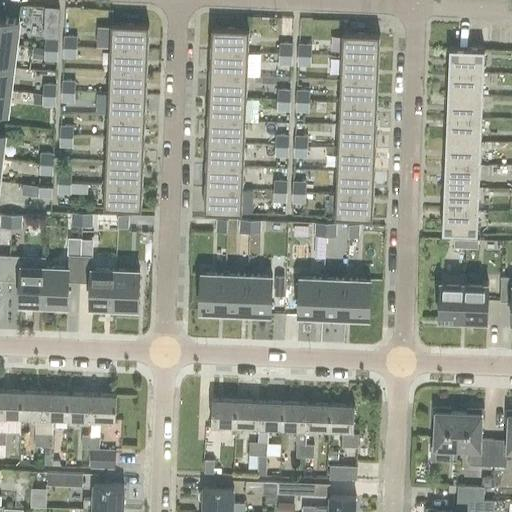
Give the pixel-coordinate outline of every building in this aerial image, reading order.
[(59,38),(60,8),(48,8),(47,37),(59,38)] [(0,41),(17,44),(20,21),(0,18),(0,41)] [(149,48),(150,25),(112,23),(111,46),(149,48)] [(213,27),(212,51),(249,52),(250,29),(213,27)] [(343,32),(342,56),(380,57),(381,34),(343,32)] [(77,47),(78,36),(65,36),(65,46),(77,47)] [(59,50),(59,39),(46,38),(46,49),(59,50)] [(0,65),(14,67),(17,44),(0,41),(0,65)] [(293,54),(293,44),(281,43),(280,53),(293,54)] [(312,44),(300,44),(299,54),(312,55),(312,44)] [(77,57),(77,47),(65,46),(64,57),(77,57)] [(148,71),(149,48),(111,46),(111,69),(148,71)] [(451,48),(450,71),(485,72),(485,49),(451,48)] [(58,60),(59,50),(46,49),(45,59),(58,60)] [(248,75),(249,52),(212,51),(211,73),(248,75)] [(292,64),(293,54),(280,53),(280,64),(292,64)] [(311,65),(312,55),(299,54),(299,64),(311,65)] [(379,80),(380,57),(342,56),(342,79),(379,80)] [(0,88),(11,90),(14,67),(0,65),(0,88)] [(147,94),(148,71),(111,69),(110,92),(147,94)] [(484,95),(485,72),(450,71),(449,94),(484,95)] [(247,98),(248,75),(211,73),(210,96),(247,98)] [(378,103),(379,80),(342,79),(341,101),(378,103)] [(76,91),(76,81),(63,80),(63,91),(76,91)] [(57,95),(57,84),(45,84),(44,94),(57,95)] [(0,112),(8,113),(11,90),(0,88),(0,112)] [(291,99),(291,90),(279,89),(278,99),(291,99)] [(310,90),(298,90),(297,100),(310,100),(310,90)] [(75,101),(76,91),(63,91),(63,101),(75,101)] [(146,117),(147,94),(110,92),(109,115),(146,117)] [(56,105),(57,95),(44,94),(44,104),(56,105)] [(483,118),(484,95),(449,94),(448,117),(483,118)] [(246,121),(247,98),(210,96),(209,96),(209,119),(246,121)] [(290,110),(291,99),(278,99),(278,109),(290,110)] [(309,111),(310,100),(297,100),(297,110),(309,111)] [(377,126),(378,103),(341,101),(340,124),(377,126)] [(145,139),(146,117),(109,115),(108,138),(145,139)] [(482,141),(483,118),(448,117),(447,140),(482,141)] [(246,143),(246,121),(209,119),(208,142),(246,143)] [(376,149),(377,126),(340,124),(339,147),(376,149)] [(74,136),(74,126),(62,125),(61,135),(74,136)] [(289,145),(289,135),(277,134),(277,145),(289,145)] [(73,146),(74,136),(61,135),(61,146),(73,146)] [(308,136),(296,136),(296,145),(308,146),(308,136)] [(144,162),(145,139),(108,138),(107,161),(144,162)] [(481,164),(482,141),(447,140),(446,163),(481,164)] [(245,166),(246,143),(208,142),(207,165),(245,166)] [(289,156),(289,145),(277,145),(276,155),(289,156)] [(308,157),(308,146),(296,145),(295,156),(308,157)] [(375,171),(376,149),(339,147),(338,170),(375,171)] [(54,164),(54,153),(42,153),(41,163),(54,164)] [(143,185),(144,162),(107,161),(106,183),(143,185)] [(53,174),(54,164),(41,163),(41,173),(53,174)] [(480,187),(481,164),(446,163),(445,186),(480,187)] [(244,189),(245,166),(207,165),(206,187),(244,189)] [(374,194),(375,171),(338,170),(337,192),(374,194)] [(72,183),(72,172),(60,172),(59,182),(72,183)] [(287,190),(288,181),(275,180),(275,190),(287,190)] [(307,182),(294,181),(294,191),(306,191),(307,182)] [(71,193),(72,183),(59,182),(59,192),(71,193)] [(142,209),(143,185),(106,183),(105,207),(142,209)] [(53,197),(53,186),(40,186),(40,196),(53,197)] [(479,210),(480,187),(445,186),(444,209),(479,210)] [(243,213),(244,189),(206,187),(205,211),(243,213)] [(287,201),(287,190),(275,190),(274,201),(287,201)] [(306,202),(306,191),(294,191),(293,202),(306,202)] [(373,218),(374,194),(337,192),(336,217),(373,218)] [(478,233),(479,210),(444,209),(443,232),(478,233)] [(83,225),(83,213),(73,212),(72,225),(83,225)] [(93,226),(94,213),(83,213),(83,225),(93,226)] [(12,227),(12,214),(2,214),(1,227),(12,227)] [(23,215),(12,214),(12,227),(22,227),(23,215)] [(119,214),(119,227),(129,227),(129,215),(119,214)] [(228,231),(228,219),(218,218),(218,231),(228,231)] [(251,232),(252,220),(241,219),(241,232),(251,232)] [(261,233),(262,220),(252,220),(251,232),(261,233)] [(326,235),(326,223),(316,222),(316,235),(326,235)] [(337,223),(326,223),(326,235),(336,236),(337,223)] [(360,237),(360,224),(350,224),(349,236),(360,237)] [(467,247),(467,238),(455,238),(455,246),(467,247)] [(479,247),(479,239),(467,238),(467,247),(479,247)] [(0,278),(10,279),(11,254),(0,253),(0,278)] [(46,256),(11,254),(10,279),(22,280),(21,303),(45,304),(46,266),(46,256)] [(46,266),(45,304),(68,305),(69,280),(81,281),(81,268),(82,255),(70,255),(70,267),(46,266)] [(91,306),(115,307),(116,269),(93,268),(93,256),(82,255),(81,268),(81,281),(92,281),(91,306)] [(139,307),(140,270),(116,269),(115,307),(139,307)] [(224,311),(226,273),(202,273),(201,310),(224,311)] [(248,312),(249,274),(226,273),(224,311),(248,312)] [(465,282),(466,282),(466,274),(442,273),(440,319),(464,320),(465,282)] [(271,313),(273,275),(249,274),(248,312),(271,313)] [(285,276),(275,275),(275,296),(284,296),(285,276)] [(323,315),(324,277),(301,276),(299,314),(323,315)] [(511,276),(502,276),(501,301),(511,301),(511,276)] [(346,316),(347,279),(324,278),(323,315),(346,316)] [(370,317),(371,279),(348,278),(346,316),(370,317)] [(489,283),(466,282),(465,282),(464,320),(488,321),(489,283)] [(22,416),(23,390),(0,389),(0,419),(8,420),(8,415),(22,416)] [(44,446),(46,391),(23,390),(22,416),(36,416),(35,421),(36,421),(35,445),(44,446)] [(69,418),(70,392),(46,391),(44,446),(53,446),(54,422),(55,417),(69,418)] [(92,423),(93,393),(70,392),(69,418),(83,418),(82,423),(92,423)] [(117,394),(93,393),(92,423),(101,424),(102,419),(116,420),(117,394)] [(236,425),(237,399),(213,398),(212,423),(211,428),(222,429),(222,424),(236,425)] [(259,430),(261,400),(237,399),(236,425),(250,425),(250,430),(259,430)] [(268,443),(269,431),(269,426),(283,427),(284,401),(261,400),(259,430),(260,430),(259,442),(258,455),(257,463),(267,463),(268,443)] [(306,444),(307,432),(308,402),(284,401),(283,427),(297,427),(297,432),(298,432),(297,457),(306,457),(306,444)] [(330,429),(331,403),(308,402),(307,432),(316,432),(316,428),(330,429)] [(354,429),(355,404),(331,403),(330,429),(344,429),(344,446),(359,446),(359,434),(355,433),(355,429),(354,429)] [(458,448),(459,411),(451,411),(451,406),(434,406),(434,415),(436,415),(434,447),(431,447),(431,460),(457,461),(458,448)] [(485,417),(485,408),(468,407),(468,412),(459,411),(458,448),(471,449),(470,464),(494,465),(495,439),(482,438),(483,417),(485,417)] [(511,450),(511,409),(507,409),(507,418),(509,419),(508,439),(495,439),(494,465),(507,466),(508,451),(511,450)] [(91,447),(91,434),(83,434),(83,447),(91,447)] [(100,448),(100,435),(91,434),(91,447),(100,448)] [(258,455),(259,442),(250,441),(250,455),(258,455)] [(315,444),(306,444),(306,457),(314,457),(315,444)] [(43,464),(52,465),(53,446),(44,446),(43,464)] [(117,451),(91,450),(91,468),(116,469),(117,451)] [(250,455),(249,468),(257,469),(257,463),(258,455),(250,455)] [(215,472),(215,460),(206,460),(205,472),(215,472)] [(257,469),(257,474),(266,474),(267,463),(257,463),(257,469)] [(357,479),(358,466),(330,464),(330,478),(357,479)] [(50,471),(49,483),(83,484),(83,472),(50,471)] [(492,477),(482,477),(482,486),(483,486),(485,486),(492,486),(492,477)] [(277,493),(277,482),(246,481),(246,493),(266,494),(266,502),(277,503),(277,493)] [(299,494),(300,483),(277,482),(277,493),(299,494)] [(124,510),(125,484),(95,483),(94,498),(84,498),(84,508),(124,510)] [(484,500),(485,486),(458,485),(458,498),(484,500)] [(234,488),(205,487),(203,511),(245,511),(246,503),(234,502),(234,488)] [(356,511),(357,496),(330,495),(330,508),(317,507),(317,506),(303,506),(303,511),(356,511)] [(494,511),(495,500),(484,500),(458,498),(457,511),(436,510),(436,508),(427,508),(426,511),(494,511)]
